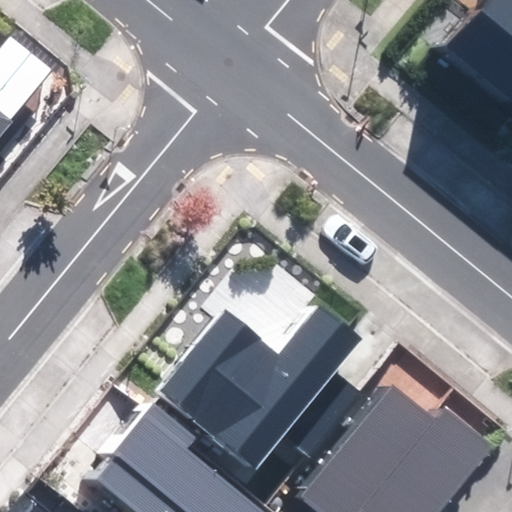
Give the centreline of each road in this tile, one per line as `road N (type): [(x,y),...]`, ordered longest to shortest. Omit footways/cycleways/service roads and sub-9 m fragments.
road 1 (residential): [(0,336),(232,60)]
road 2 (residential): [(511,287),(232,60)]
